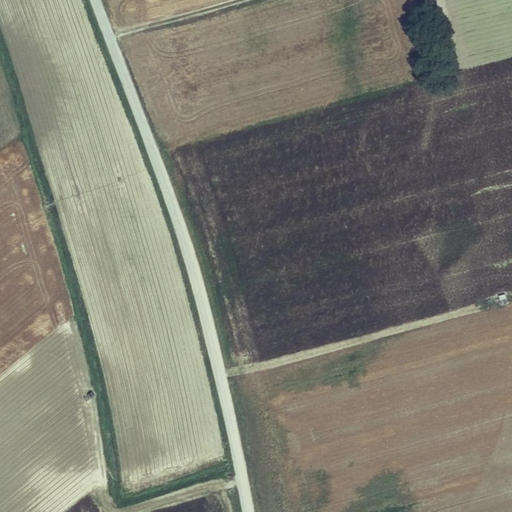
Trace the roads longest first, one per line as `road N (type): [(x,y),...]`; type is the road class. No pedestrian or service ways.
road 1 (tertiary): [(96,0),(187,245),(249,511)]
road 2 (track): [(243,482),(121,511),(86,504),(77,511)]
road 3 (track): [(110,39),(239,0)]
